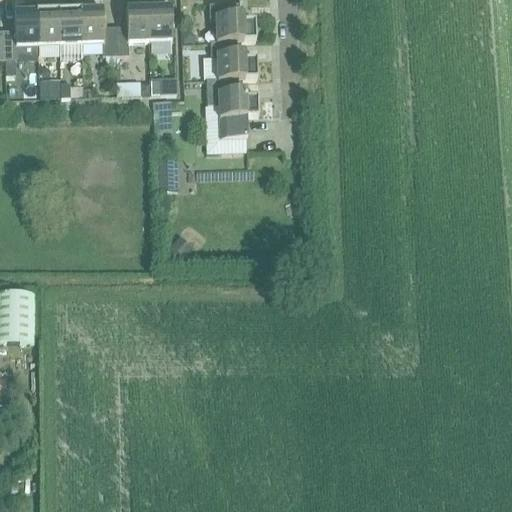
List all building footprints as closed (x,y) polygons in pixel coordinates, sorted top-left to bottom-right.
[(216,48),(240,48),(255,47),(254,26),(242,27),(242,21),(239,21),(239,9),(208,10),(209,24),(215,24),(216,47),(216,48)] [(114,33),(115,62),(128,61),(128,48),(149,47),(148,13),(143,13),(143,10),(128,11),(128,13),(125,14),(126,32),(114,33)] [(150,13),(148,13),(149,47),(171,46),(171,32),(170,12),(166,12),(166,10),(150,10),(150,13)] [(114,62),(115,62),(114,33),(102,33),(101,14),(97,14),(97,12),(82,12),(82,15),(79,15),(80,50),(102,49),(102,62),(104,62),(104,71),(115,70),(114,62)] [(3,36),(3,65),(17,65),(16,52),(37,51),(36,17),(32,17),(32,14),(17,15),(17,17),(14,17),(14,36),(3,36)] [(74,14),(58,15),(59,50),(80,50),(79,15),(74,15),(74,14)] [(37,51),(59,50),(58,15),(41,16),(36,17),(37,51)] [(182,48),(194,48),(195,40),(190,35),(181,35),(182,48)] [(241,60),(240,48),(216,48),(216,47),(209,47),(210,62),(216,62),(217,85),(217,86),(241,86),(256,85),(255,64),(243,65),(243,59),(241,60)] [(244,97),(242,97),(241,86),(217,86),(217,85),(205,85),(206,112),(218,111),(218,124),(219,145),(246,145),(246,123),(257,123),(257,102),(244,103),(244,97)] [(39,105),(61,104),(60,89),(60,86),(38,87),(39,105)] [(150,86),(150,89),(150,100),(150,101),(159,100),(159,86),(150,86)] [(69,89),(60,89),(61,104),(70,103),(69,89)] [(150,89),(139,89),(139,100),(150,100),(150,89)] [(26,103),(37,103),(37,92),(25,92),(26,103)] [(74,93),(75,103),(82,103),(82,93),(74,93)] [(177,196),(176,166),(157,166),(158,197),(177,196)] [(179,240),(164,258),(177,270),(192,253),(179,240)] [(0,299),(0,348),(35,349),(35,300),(0,299)]
